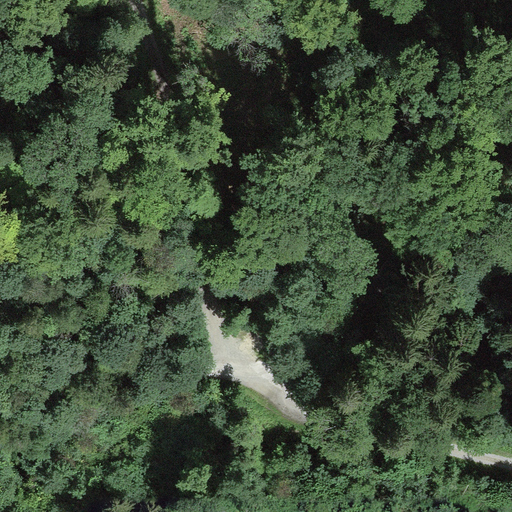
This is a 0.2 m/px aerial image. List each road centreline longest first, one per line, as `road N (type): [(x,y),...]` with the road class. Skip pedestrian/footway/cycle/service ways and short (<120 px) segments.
road 1 (track): [(249,372),(213,316),(147,0)]
road 2 (track): [(249,372),(305,361),(350,329),(511,106)]
road 3 (track): [(249,372),(511,461)]
road 4 (track): [(0,443),(41,434),(149,381),(249,372)]
